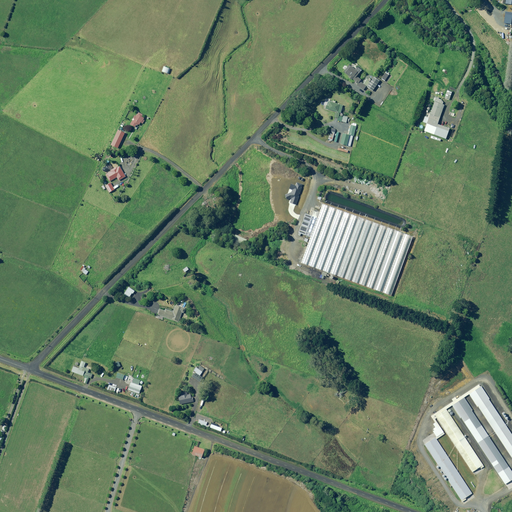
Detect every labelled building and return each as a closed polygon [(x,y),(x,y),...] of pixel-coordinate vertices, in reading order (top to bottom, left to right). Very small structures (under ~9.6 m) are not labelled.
[(360,81),(361,80),(357,77),(361,70),(357,67),(355,69),(349,65),(347,68),(344,73),(349,76),(348,77),(352,80),(352,79),(355,81),(354,82),(358,84),(360,81)] [(360,81),(358,84),(357,85),(363,90),(366,87),(373,91),(379,81),(374,78),(371,81),(367,78),(363,84),(360,82),(360,81)] [(434,101),(435,101),(430,114),(427,124),(424,131),(446,139),(449,129),(437,124),(444,105),(443,104),(444,101),(435,98),(434,101)] [(336,112),(334,117),(338,118),(337,121),(341,122),(343,116),(339,115),(340,112),(341,113),(343,105),(328,101),(326,109),(336,112)] [(143,115),(138,112),(130,124),(135,127),(138,124),(139,125),(141,122),(143,124),(145,121),(143,120),(144,118),(142,117),(143,115)] [(343,134),(340,144),(350,147),(353,136),(354,137),(357,127),(351,126),(349,135),(343,134)] [(125,133),(118,130),(111,145),(118,148),(125,133)] [(113,170),(109,164),(102,169),(104,172),(109,170),(110,172),(105,175),(110,182),(117,177),(119,181),(125,177),(119,166),(113,170)] [(114,190),(110,183),(105,186),(109,193),(114,190)] [(310,237),(301,263),(392,296),(414,236),(325,203),(319,218),(304,212),(297,233),(310,237)] [(85,270),(86,269),(84,267),(85,266),(83,265),(80,270),(84,272),(83,273),(86,275),(88,272),(85,270)] [(135,291),(129,287),(124,295),(129,298),(132,293),(133,294),(135,291)] [(181,308),(175,306),(173,312),(165,309),(165,311),(159,309),(157,315),(173,321),(173,320),(179,322),(182,312),(184,313),(185,311),(181,309),(181,308)] [(86,363),(82,361),(79,369),(73,367),(72,372),(85,377),(84,378),(86,378),(84,383),(86,384),(88,377),(91,378),(92,374),(88,373),(89,369),(84,367),(86,363)] [(204,369),(199,366),(197,369),(196,368),(194,371),(196,372),(192,377),(200,382),(203,378),(200,376),(204,369)] [(131,383),(129,388),(128,390),(139,394),(140,392),(142,386),(131,383)] [(116,388),(109,385),(107,390),(114,393),(116,388)] [(511,433),(481,388),(470,396),(511,459),(511,433)] [(187,395),(186,392),(181,393),(181,396),(179,397),(180,405),(193,402),(192,398),(190,398),(189,395),(187,395)] [(511,481),(511,469),(464,398),(452,406),(505,486),(511,481)] [(483,466),(447,410),(436,417),(472,473),(483,466)] [(473,494),(435,438),(424,445),(462,502),(473,494)] [(204,450),(195,446),(192,454),(202,458),(204,450)]
